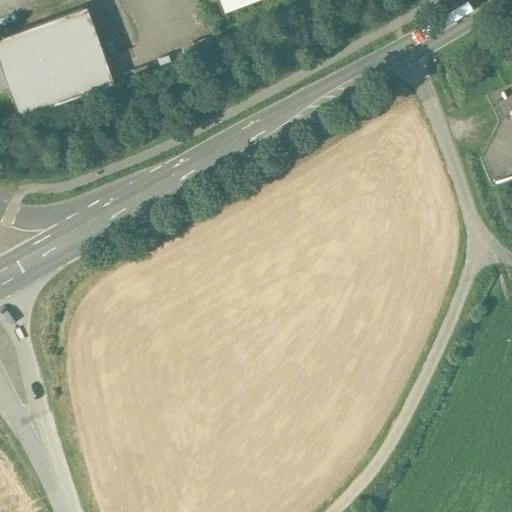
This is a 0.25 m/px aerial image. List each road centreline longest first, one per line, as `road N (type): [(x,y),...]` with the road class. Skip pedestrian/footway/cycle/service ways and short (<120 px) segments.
road 1 (secondary): [(0,272),(494,0)]
road 2 (track): [(342,511),(423,395),(480,260)]
road 3 (track): [(407,50),(480,260)]
road 4 (unclassified): [(75,511),(0,333)]
